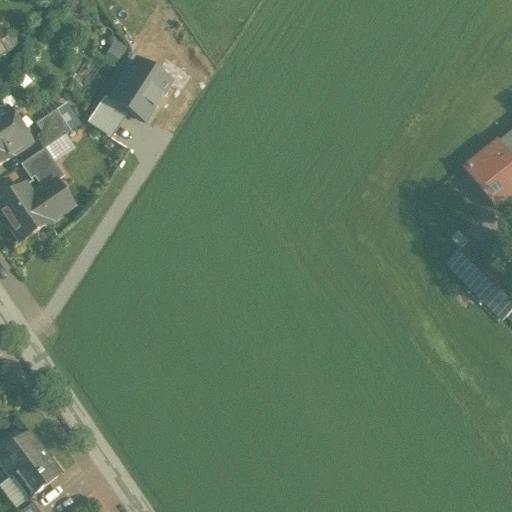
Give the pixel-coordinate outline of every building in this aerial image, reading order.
[(190,37),(179,20),(164,30),(176,47),(190,37)] [(119,108),(128,113),(144,124),(170,84),(137,62),(111,102),(119,108)] [(87,125),(101,135),(119,108),(111,102),(104,98),(87,125)] [(119,108),(101,135),(110,140),(128,113),(119,108)] [(56,113),(37,126),(43,135),(62,122),(56,113)] [(0,166),(11,160),(10,158),(30,145),(11,117),(0,124),(0,166)] [(43,135),(38,138),(46,151),(71,134),(62,122),(43,135)] [(511,136),(468,171),(499,210),(511,199),(511,136)] [(46,151),(21,168),(31,183),(36,180),(44,193),(65,179),(46,151)] [(65,185),(35,206),(48,224),(77,202),(65,185)] [(23,189),(0,204),(0,215),(20,244),(48,224),(35,206),(23,189)] [(511,314),(511,288),(468,245),(448,265),(505,322),(511,314)] [(28,435),(0,456),(0,463),(11,478),(28,501),(59,478),(28,435)] [(28,501),(11,478),(0,486),(0,488),(16,510),(28,501)]
